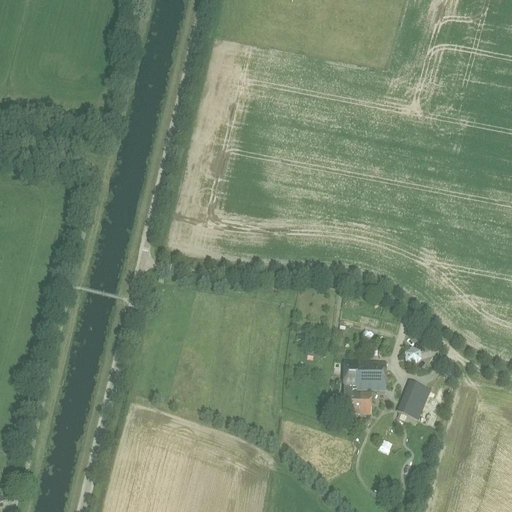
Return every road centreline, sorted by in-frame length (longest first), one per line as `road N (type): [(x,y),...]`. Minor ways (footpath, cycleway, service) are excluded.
road 1 (unclassified): [(82,511),(205,0)]
road 2 (track): [(511,377),(468,364),(392,301),(362,289),(142,261)]
road 3 (track): [(72,287),(22,493),(0,511)]
road 4 (track): [(0,150),(66,154),(96,171),(72,287)]
